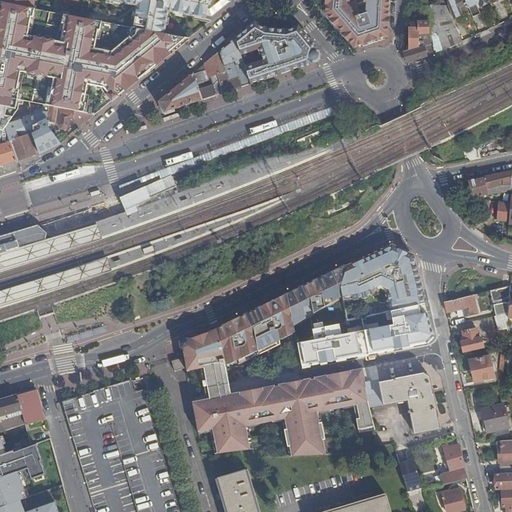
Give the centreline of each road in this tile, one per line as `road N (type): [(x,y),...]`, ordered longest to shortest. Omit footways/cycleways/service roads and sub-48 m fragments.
road 1 (secondary): [(405,218),(123,354),(0,381)]
road 2 (residential): [(359,68),(128,149),(50,167)]
road 3 (residential): [(169,397),(445,345)]
road 4 (residential): [(260,2),(50,167)]
road 5 (residential): [(445,345),(483,511)]
road 6 (residential): [(396,77),(511,30)]
